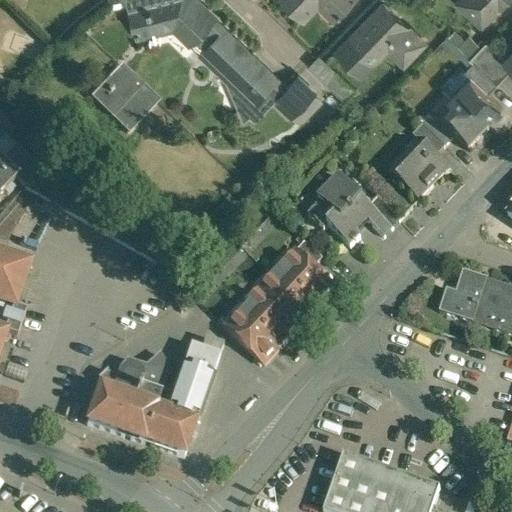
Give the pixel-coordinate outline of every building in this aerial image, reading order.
[(195,0),(129,0),(138,35),(174,26),(206,56),(229,32),(195,0)] [(282,0),(302,20),(319,3),(335,19),(339,15),(340,16),(342,14),(341,13),(354,0),(282,0)] [(507,0),(461,0),(459,2),(483,25),(507,0)] [(385,4),(338,52),(361,74),(392,43),(409,59),(425,42),(385,4)] [(287,88),(229,32),(206,56),(231,80),(246,114),(267,91),(275,99),(276,100),(287,88)] [(506,59),(487,41),(471,59),(480,67),(497,84),(511,69),(511,66),(505,60),(506,59)] [(497,84),(480,67),(471,76),(489,93),(497,84)] [(120,69),(89,101),(110,121),(141,89),(120,69)] [(356,90),(336,71),(325,82),(345,102),(356,90)] [(287,88),(276,100),(275,99),(293,117),(304,105),(307,108),(315,99),(312,97),(316,93),(298,76),(287,88)] [(489,93),(471,76),(451,97),(488,132),(489,131),(484,125),(502,106),(489,93)] [(158,105),(141,89),(110,121),(127,137),(158,105)] [(439,120),(438,122),(455,139),(469,152),(488,132),(451,97),(457,103),(439,120)] [(439,120),(430,111),(419,123),(424,127),(446,149),(455,139),(438,122),(439,120)] [(446,149),(424,127),(414,138),(419,143),(424,147),(424,146),(437,158),(446,149)] [(419,143),(389,175),(419,203),(450,171),(437,158),(424,146),(424,147),(419,143)] [(0,161),(0,197),(18,180),(0,161)] [(363,205),(339,182),(319,203),(321,205),(308,219),(325,235),(329,230),(352,252),(362,241),(358,238),(369,226),(376,218),(369,211),(363,206),(363,205)] [(402,223),(379,200),(369,211),(376,218),(369,226),(385,241),(402,223)] [(323,261),(306,244),(297,254),(314,270),(323,261)] [(297,254),(225,330),(264,367),(280,350),(281,350),(289,342),(289,341),(312,316),(313,317),(321,308),(320,308),(336,291),(314,270),(297,254)] [(31,267),(0,256),(0,355),(6,337),(17,341),(26,315),(15,311),(31,267)] [(488,281),(464,273),(458,294),(448,291),(441,313),(449,316),(450,311),(463,316),(462,320),(474,324),(477,317),(497,324),(494,332),(511,337),(511,296),(508,295),(509,292),(487,285),(488,281)] [(222,350),(204,344),(201,355),(218,361),(222,350)] [(168,414),(123,400),(123,399),(100,392),(88,427),(185,461),(218,361),(201,355),(189,351),(174,397),(168,414)] [(147,369),(121,362),(101,378),(101,388),(102,389),(100,392),(123,399),(123,400),(168,414),(174,397),(161,393),(168,372),(160,359),(160,358),(159,357),(147,369)] [(355,407),(335,399),(331,410),(352,417),(355,407)] [(433,511),(440,493),(344,459),(324,511),(433,511)]
